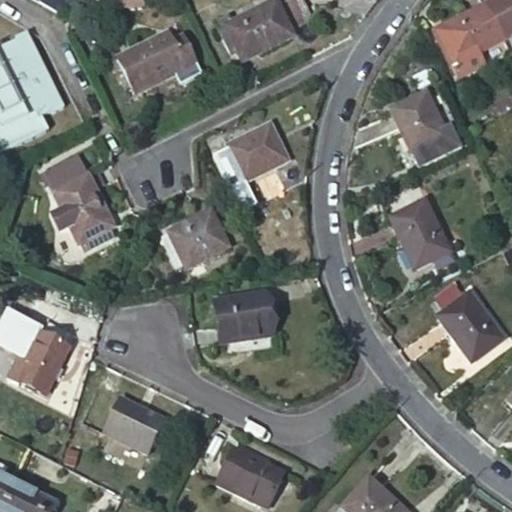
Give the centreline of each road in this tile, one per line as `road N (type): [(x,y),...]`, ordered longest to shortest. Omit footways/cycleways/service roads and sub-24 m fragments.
road 1 (residential): [(354,70),(328,151),(326,209),(335,271),(357,327),(395,380)]
road 2 (unclassified): [(143,339),(158,365),(298,436),(395,380)]
road 3 (residential): [(156,175),(185,135),(332,61),(354,70)]
road 4 (residential): [(395,380),(445,436),(511,487)]
